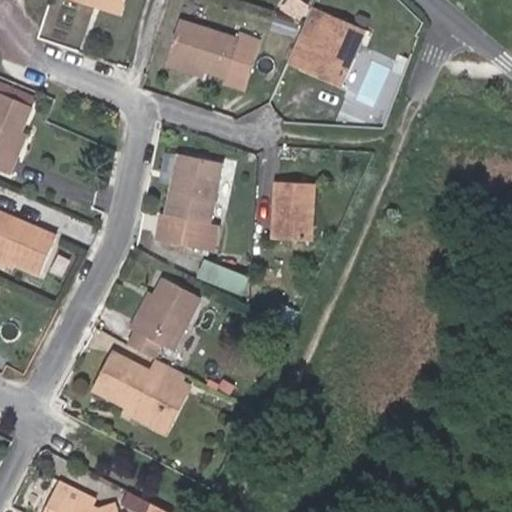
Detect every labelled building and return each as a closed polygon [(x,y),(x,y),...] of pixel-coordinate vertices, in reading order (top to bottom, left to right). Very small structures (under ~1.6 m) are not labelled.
[(122,6),(102,0),(87,0),(86,3),(120,13),(122,6)] [(341,85),(364,31),(312,7),(305,21),(288,61),(341,85)] [(293,36),(298,23),(276,15),(271,28),(293,36)] [(245,90),(261,41),(239,33),(237,39),(180,21),(168,58),(206,71),(225,78),(223,83),(245,90)] [(204,77),(206,71),(168,58),(166,64),(204,77)] [(36,96),(0,80),(0,93),(31,107),(36,96)] [(22,131),(33,107),(31,107),(0,93),(0,170),(10,175),(16,161),(10,159),(22,131)] [(16,161),(27,134),(22,131),(10,159),(16,161)] [(173,182),(179,154),(170,152),(164,181),(173,182)] [(210,224),(222,163),(179,154),(173,182),(166,215),(161,214),(156,240),(212,252),(218,225),(210,224)] [(312,242),(315,184),(276,182),(273,239),(312,242)] [(40,274),(57,236),(0,212),(0,257),(15,263),(40,274)] [(15,263),(0,257),(0,262),(13,268),(15,263)] [(209,260),(203,280),(248,292),(254,273),(209,260)] [(174,351),(202,298),(163,278),(155,294),(136,332),(129,345),(155,358),(161,345),(174,351)] [(136,332),(155,294),(150,292),(130,329),(136,332)] [(186,374),(157,360),(151,372),(114,352),(94,390),(127,407),(159,424),(182,382),(186,374)] [(166,434),(191,386),(182,382),(159,424),(127,407),(124,412),(166,434)] [(61,482),(45,511),(117,511),(115,504),(101,509),(94,505),(97,500),(61,482)]
